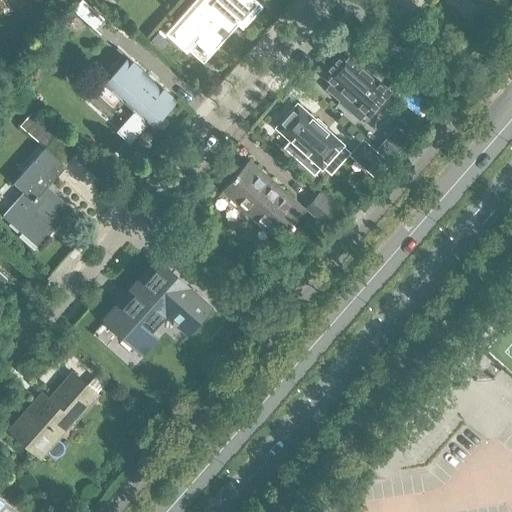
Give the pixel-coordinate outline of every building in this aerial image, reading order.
[(94,29),(104,18),(83,0),(79,0),(72,9),(94,29)] [(194,0),(165,33),(166,34),(169,32),(173,36),(173,35),(185,46),(193,38),(196,35),(198,37),(199,37),(211,48),(226,31),(237,19),(242,23),(253,11),(259,5),(261,7),(262,6),(256,0),(194,0)] [(158,32),(150,41),(159,49),(167,40),(158,32)] [(333,82),(327,88),(340,100),(339,101),(360,119),(366,111),(368,113),(388,91),(343,51),(324,74),(333,82)] [(127,57),(99,88),(115,102),(122,94),(137,107),(119,127),(133,139),(171,96),(127,57)] [(277,126),(291,139),(285,146),(315,173),(342,143),(297,104),(277,126)] [(65,164),(46,147),(57,133),(32,111),(20,125),(44,147),(13,182),(24,192),(2,215),(37,247),(71,209),(45,186),(65,164)] [(397,129),(378,150),(390,161),(409,140),(397,129)] [(363,141),(352,154),(376,175),(387,162),(363,141)] [(274,244),(302,210),(246,161),(218,193),(219,195),(223,190),(278,237),(273,242),(274,244)] [(326,222),(336,209),(317,193),(306,205),(326,222)] [(117,304),(105,318),(138,346),(152,331),(165,315),(167,313),(172,317),(178,322),(188,331),(209,307),(157,260),(117,304)] [(221,306),(230,314),(237,307),(228,299),(221,306)] [(73,421),(96,394),(71,372),(48,398),(41,392),(9,429),(39,456),(71,420),(73,421)] [(19,511),(0,495),(0,511),(19,511)]
